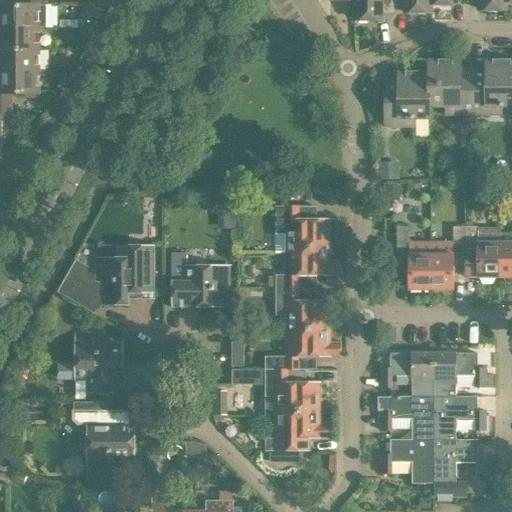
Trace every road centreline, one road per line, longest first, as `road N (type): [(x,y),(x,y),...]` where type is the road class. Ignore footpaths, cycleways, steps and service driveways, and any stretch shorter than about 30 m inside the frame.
road 1 (tertiary): [(0,293),(167,0)]
road 2 (residential): [(348,68),(358,117),(361,316)]
road 3 (residential): [(361,316),(357,357),(346,373),(345,472),(321,511)]
road 4 (residential): [(506,313),(511,511)]
road 5 (residential): [(348,68),(445,31),(511,32)]
road 6 (residential): [(361,316),(506,313)]
road 7 (residential): [(291,511),(203,420)]
